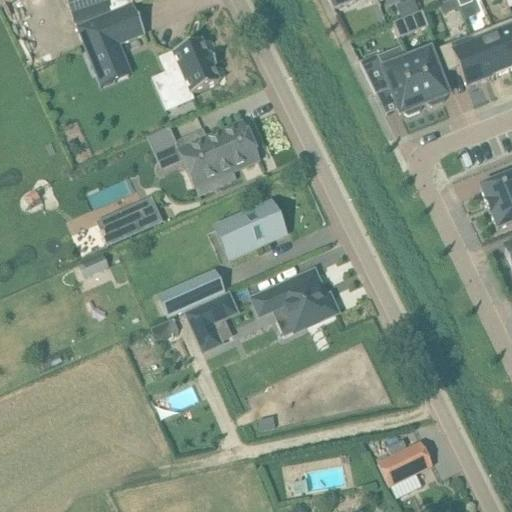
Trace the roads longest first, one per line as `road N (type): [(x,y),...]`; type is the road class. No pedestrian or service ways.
road 1 (unclassified): [(493,511),(235,0)]
road 2 (residential): [(511,346),(425,154),(511,121)]
